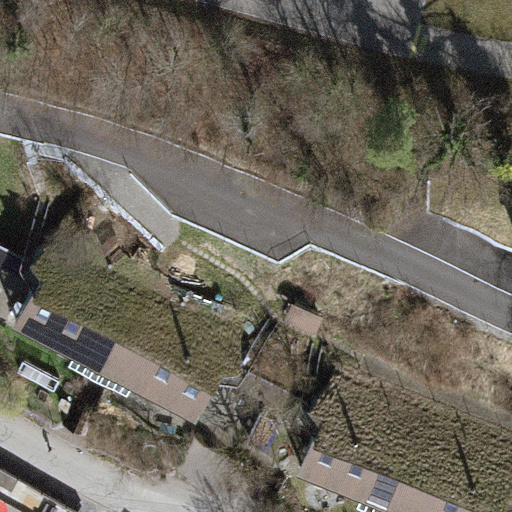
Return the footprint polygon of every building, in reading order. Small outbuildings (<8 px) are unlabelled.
[(141,281),(50,235),(29,246),(37,260),(10,310),(101,360),(141,281)] [(244,332),(141,281),(101,360),(193,406),(220,354),(242,355),(244,332)] [(310,389),(242,355),(220,354),(193,406),(182,428),(291,478),(297,461),(320,406),(310,389)] [(431,405),(336,367),(310,389),(320,406),(297,461),(393,500),(431,405)] [(511,436),(431,405),(393,500),(422,511),(497,511),(509,483),(511,482),(511,436)]
